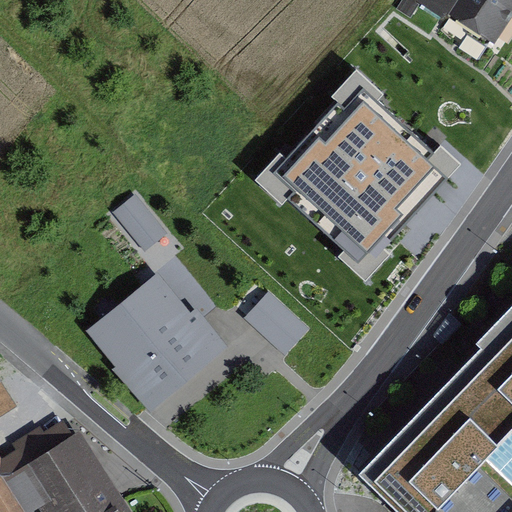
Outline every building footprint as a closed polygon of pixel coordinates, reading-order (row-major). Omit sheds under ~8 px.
[(511,0),(412,0),(491,50),(511,13),(511,0)] [(489,115),(378,30),(281,156),(393,241),(489,115)] [(256,200),(215,133),(180,154),(194,177),(186,182),(213,226),(256,200)] [(137,187),(114,206),(146,245),(169,227),(137,187)] [(96,334),(154,397),(219,338),(202,320),(193,328),(158,290),(165,283),(148,265),(137,274),(121,257),(98,278),(113,295),(82,323),(95,336),(96,334)] [(281,311),(264,324),(281,348),(307,328),(297,315),(288,321),(281,311)] [(511,511),(511,318),(483,349),(361,474),(400,511),(511,511)] [(3,373),(0,374),(0,411),(19,400),(3,373)] [(20,452),(57,511),(116,511),(61,426),(20,452)] [(16,511),(22,509),(0,473),(0,511),(16,511)]
